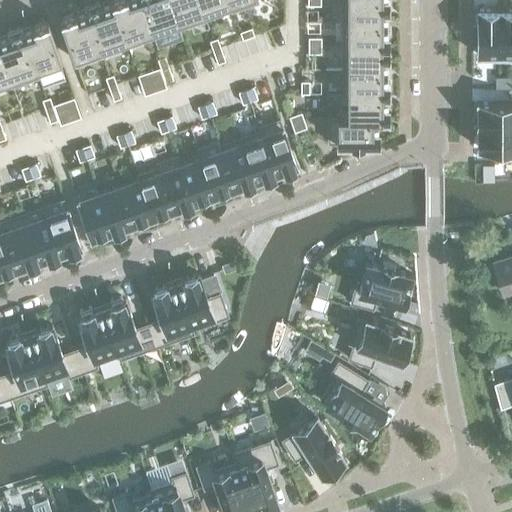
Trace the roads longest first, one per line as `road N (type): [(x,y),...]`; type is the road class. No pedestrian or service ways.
road 1 (residential): [(0,298),(432,139)]
road 2 (residential): [(432,139),(441,324),(469,478)]
road 3 (residential): [(432,139),(432,0)]
